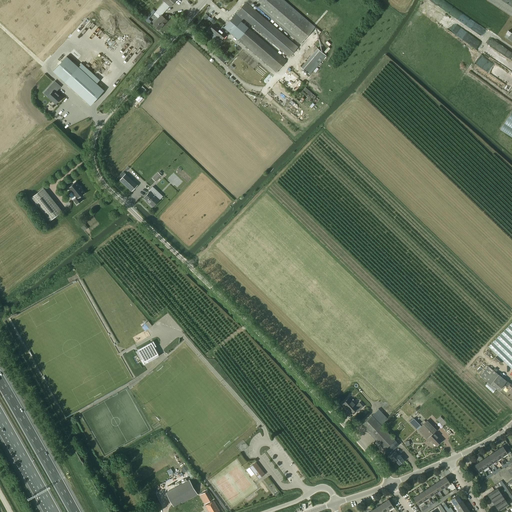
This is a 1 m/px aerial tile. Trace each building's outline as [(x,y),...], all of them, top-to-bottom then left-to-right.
[(161,0),(162,0),(164,2),(156,12),(160,16),(162,15),(169,7),(170,7),(176,0),(161,0)] [(213,19),(211,21),(214,24),(209,30),(221,40),(228,31),(276,72),(287,60),(265,41),(266,40),(263,38),(262,39),(241,21),(244,18),(289,57),(298,46),(250,5),(253,2),(301,43),(315,26),(284,0),(247,0),(246,2),(237,12),(236,14),(222,30),(214,24),(216,21),(213,19)] [(486,28),(440,0),(433,0),(431,3),(482,35),(486,28)] [(511,0),(487,0),(487,1),(511,16),(511,0)] [(160,16),(153,24),(159,29),(167,21),(162,15),(160,16)] [(447,29),(459,37),(464,31),(452,22),(447,29)] [(511,62),(511,51),(495,40),(490,47),(504,56),(504,57),(511,62)] [(317,48),(301,67),(310,75),(326,55),(317,48)] [(78,66),(64,81),(90,105),(104,90),(78,66)] [(143,96),(148,91),(142,86),(138,92),(143,96)] [(54,91),(48,97),(56,103),(61,97),(55,92),(54,91)] [(138,94),(134,98),(139,102),(143,98),(138,94)] [(511,112),(500,130),(511,137),(511,112)] [(107,162),(147,117),(142,113),(103,158),(107,162)] [(126,174),(120,180),(132,191),(138,185),(126,174)] [(79,197),(84,193),(75,182),(68,187),(76,197),(73,199),(77,204),(82,200),(79,197)] [(50,221),(62,211),(43,188),(31,197),(50,221)] [(150,191),(144,198),(147,201),(146,202),(149,204),(150,203),(153,206),(159,200),(162,196),(159,193),(155,196),(150,191)] [(85,258),(81,262),(87,270),(92,266),(85,258)] [(148,360),(159,354),(155,347),(156,346),(153,341),(136,351),(144,365),(149,362),(148,360)] [(480,376),(490,384),(498,391),(504,385),(507,387),(510,390),(509,391),(511,394),(511,384),(510,383),(510,384),(507,381),(499,374),(488,366),(480,376)] [(351,401),(347,396),(340,402),(349,412),(354,408),(358,412),(363,406),(359,402),(356,406),(353,403),(355,401),(353,399),(351,401)] [(379,409),(362,425),(380,444),(384,449),(395,440),(381,425),(388,418),(385,416),(387,414),(383,410),(381,411),(379,409)] [(443,426),(447,422),(441,416),(437,420),(443,426)] [(409,422),(411,425),(427,440),(429,438),(431,440),(436,445),(441,441),(436,435),(434,433),(436,430),(427,420),(421,426),(414,418),(409,422)] [(390,445),(383,450),(387,455),(388,455),(389,456),(389,457),(392,461),(395,459),(399,464),(404,460),(399,454),(399,455),(395,451),(393,453),(392,451),(394,449),(390,445)] [(503,446),(498,450),(503,456),(508,453),(508,454),(511,452),(509,450),(507,452),(503,446)] [(498,450),(493,453),(498,460),(503,456),(498,450)] [(493,453),(488,456),(493,463),(498,460),(493,453)] [(488,456),(483,459),(488,466),(493,463),(488,456)] [(483,459),(478,463),(483,470),(488,466),(483,459)] [(159,485),(184,470),(179,461),(153,476),(159,485)] [(256,462),(250,467),(259,479),(265,474),(256,462)] [(483,470),(478,463),(473,466),(478,473),(483,470)] [(446,477),(440,480),(445,487),(450,484),(446,477)] [(189,480),(167,493),(174,506),(189,497),(190,499),(197,495),(189,480)] [(440,480),(435,484),(439,491),(445,487),(440,480)] [(435,484),(430,487),(434,494),(439,491),(435,484)] [(430,487),(424,491),(429,498),(434,494),(430,487)] [(498,488),(488,495),(495,506),(505,499),(498,488)] [(207,491),(203,493),(208,502),(212,500),(207,491)] [(424,491),(419,494),(424,501),(425,500),(429,498),(424,491)] [(419,494),(414,498),(415,500),(418,505),(424,501),(419,494)] [(458,495),(451,499),(455,505),(462,500),(458,495)] [(388,499),(383,503),(388,510),(393,507),(388,499)] [(505,499),(495,506),(498,510),(500,509),(501,510),(509,505),(505,499)] [(462,500),(455,505),(458,510),(465,505),(462,500)] [(214,501),(205,505),(209,511),(219,511),(220,511),(214,501)] [(383,503),(378,506),(381,511),(385,511),(388,510),(383,503)]
